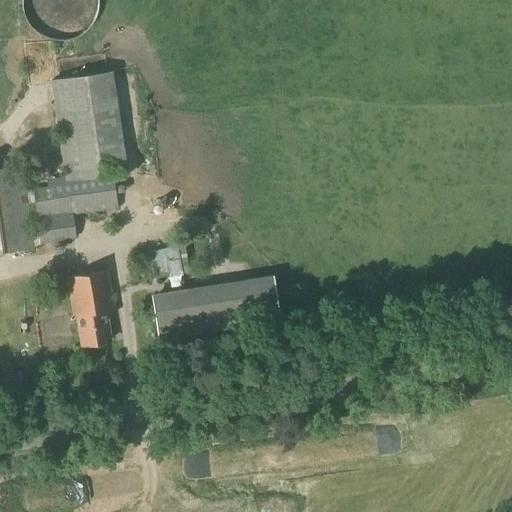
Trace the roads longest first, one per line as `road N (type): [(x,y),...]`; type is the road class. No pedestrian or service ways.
road 1 (unclassified): [(0,443),(511,362)]
road 2 (track): [(0,270),(113,249),(123,287),(130,422)]
